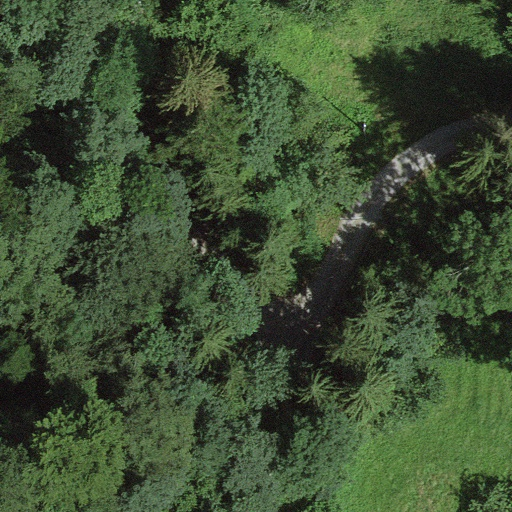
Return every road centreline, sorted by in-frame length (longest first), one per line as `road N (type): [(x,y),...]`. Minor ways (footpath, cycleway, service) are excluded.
road 1 (residential): [(511,128),(459,134),(419,155),(384,187),(338,253),(301,333),(245,511)]
road 2 (track): [(156,0),(148,28),(194,113),(338,253)]
